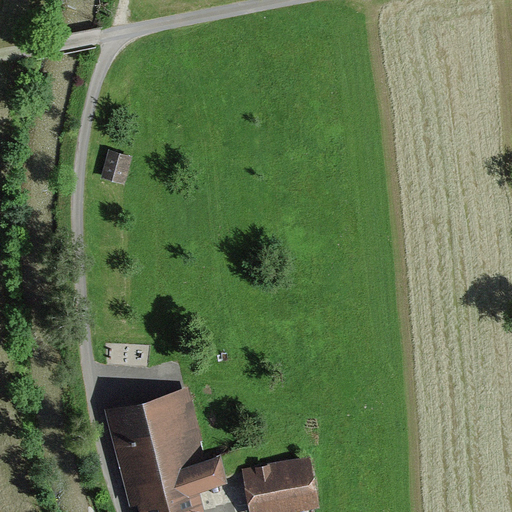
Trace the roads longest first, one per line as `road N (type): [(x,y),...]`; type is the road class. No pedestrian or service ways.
road 1 (unclassified): [(112,40),(86,121),(75,194),(77,303),(119,511)]
road 2 (unclassified): [(112,40),(313,0)]
